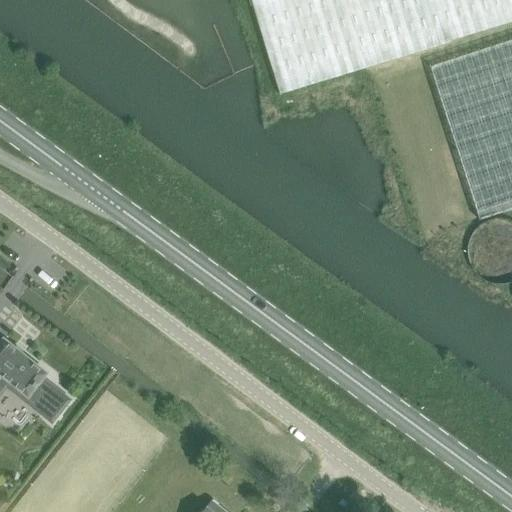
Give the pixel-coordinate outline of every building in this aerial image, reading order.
[(511,0),(251,0),(281,95),(452,43),(452,42),(511,23),(511,0)] [(511,41),(429,68),(479,222),(511,211),(511,41)] [(511,223),(507,223),(502,223),(497,224),(492,226),(487,230),(483,234),(481,238),(479,244),(478,250),(479,255),(480,260),(482,265),(485,269),(489,272),(493,274),(497,276),(503,277),(508,277),(511,276),(511,223)] [(16,270),(7,288),(22,296),(31,277),(16,270)] [(0,342),(0,394),(6,387),(52,422),(71,399),(43,377),(47,372),(4,338),(0,342)] [(223,511),(212,503),(205,511),(223,511)]
